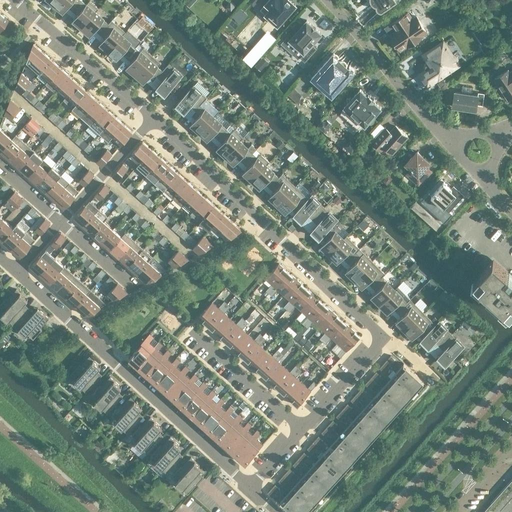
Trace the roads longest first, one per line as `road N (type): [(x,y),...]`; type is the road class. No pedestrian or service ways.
road 1 (residential): [(154,118),(383,339)]
road 2 (residential): [(251,485),(17,270)]
road 3 (residential): [(13,0),(154,118)]
road 4 (residential): [(327,0),(440,134)]
road 5 (tertiary): [(511,397),(408,511)]
road 6 (residential): [(302,430),(194,333)]
road 7 (residential): [(60,223),(154,118)]
road 8 (tertiary): [(429,511),(511,419)]
road 9 (residential): [(302,430),(383,339)]
